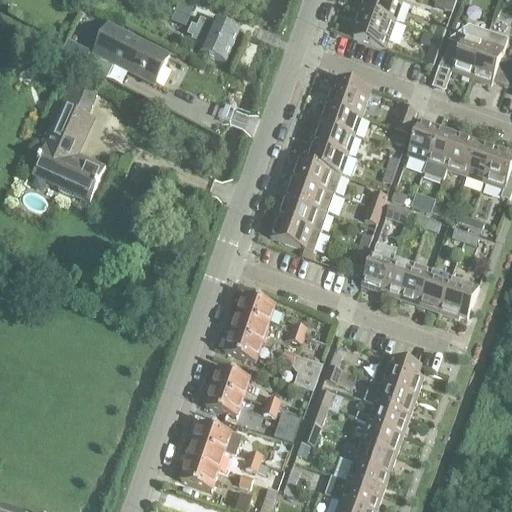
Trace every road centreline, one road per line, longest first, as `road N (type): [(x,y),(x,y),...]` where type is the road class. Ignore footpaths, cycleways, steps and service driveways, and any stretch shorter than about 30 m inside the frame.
road 1 (secondary): [(132,511),(220,262)]
road 2 (residential): [(220,262),(448,346)]
road 3 (residential): [(296,53),(511,133)]
road 4 (secondary): [(220,262),(296,53)]
